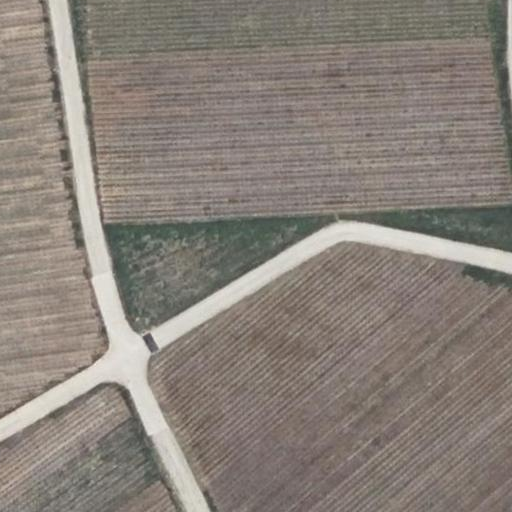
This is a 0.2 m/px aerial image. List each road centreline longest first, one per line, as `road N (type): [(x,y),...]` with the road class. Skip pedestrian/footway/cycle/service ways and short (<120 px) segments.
road 1 (track): [(511,262),(378,233),(332,237),(0,433)]
road 2 (track): [(71,0),(97,226),(136,355),(199,511)]
